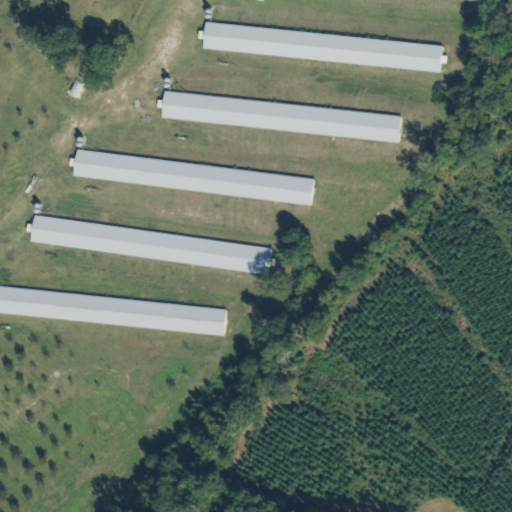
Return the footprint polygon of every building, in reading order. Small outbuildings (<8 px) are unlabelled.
[(204,52),(443,75),(445,48),(207,25),(204,52)] [(401,145),(404,118),(166,95),(164,122),(401,145)] [(313,207),(317,181),(79,153),(76,179),(313,207)] [(35,219),(32,246),(270,276),(273,250),(35,219)] [(0,317),(226,337),(228,310),(0,290),(0,317)]
